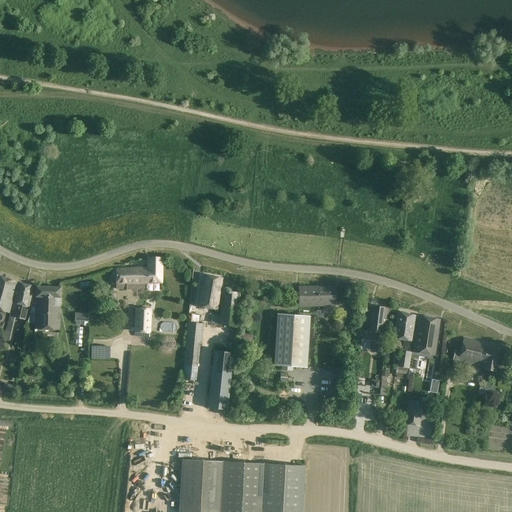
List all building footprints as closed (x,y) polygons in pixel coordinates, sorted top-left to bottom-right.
[(162,283),(162,258),(148,258),(148,268),(117,270),(117,289),(146,288),(146,283),(162,283)] [(0,275),(0,309),(9,312),(18,280),(0,275)] [(222,278),(203,275),(198,307),(217,310),(222,278)] [(33,286),(18,283),(14,303),(17,304),(14,314),(8,312),(2,339),(10,341),(15,318),(25,320),(28,307),(29,307),(33,286)] [(35,323),(35,330),(59,330),(60,298),(60,290),(61,288),(36,287),(36,297),(36,307),(35,323)] [(335,310),(335,287),(299,287),(299,306),(325,305),(325,310),(335,310)] [(240,293),(223,291),(219,324),(237,326),(240,293)] [(367,331),(367,332),(373,332),(371,351),(385,353),(390,308),(387,308),(370,306),(369,316),(367,331)] [(151,309),(137,308),(135,332),(150,333),(151,309)] [(415,315),(397,312),(393,339),(411,341),(415,315)] [(88,314),(76,313),(75,323),(80,323),(80,326),(84,326),(84,323),(88,323),(88,314)] [(194,314),(189,314),(183,379),(197,380),(200,344),(202,344),(204,324),(194,323),(194,314)] [(310,317),(278,315),(275,365),(307,367),(310,317)] [(440,319),(420,316),(414,352),(434,356),(438,329),(440,319)] [(253,335),(238,333),(236,344),(251,346),(253,335)] [(500,348),(463,340),(460,352),(455,351),(453,360),(485,367),(484,370),(495,372),(500,348)] [(411,352),(399,350),(395,376),(397,376),(396,378),(407,380),(411,352)] [(233,353),(214,351),(214,353),(208,408),(227,410),(233,353)] [(493,381),(482,378),(478,394),(489,397),(493,381)] [(372,379),(372,383),(374,387),(380,388),(381,381),(372,379)] [(13,386),(5,384),(3,392),(11,394),(13,386)] [(421,407),(417,407),(418,401),(409,400),(407,414),(406,424),(419,426),(420,416),(421,407)] [(264,464),(183,459),(179,511),(302,511),(305,465),(264,464)]
